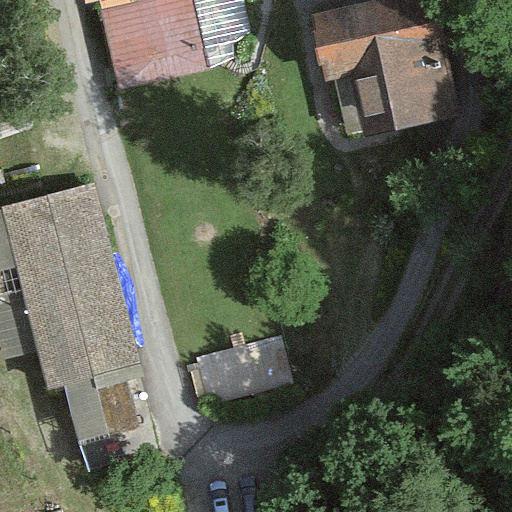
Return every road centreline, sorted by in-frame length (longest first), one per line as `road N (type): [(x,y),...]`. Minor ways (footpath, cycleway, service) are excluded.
road 1 (unclassified): [(407,349),(323,437),(263,459),(188,441),(67,0)]
road 2 (track): [(500,511),(407,349),(511,169)]
